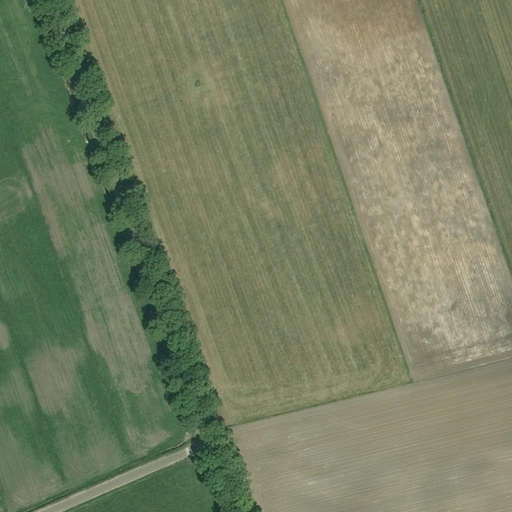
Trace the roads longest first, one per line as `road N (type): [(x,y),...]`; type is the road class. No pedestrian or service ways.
road 1 (unclassified): [(205,443),(48,0)]
road 2 (unclassified): [(49,511),(205,443)]
